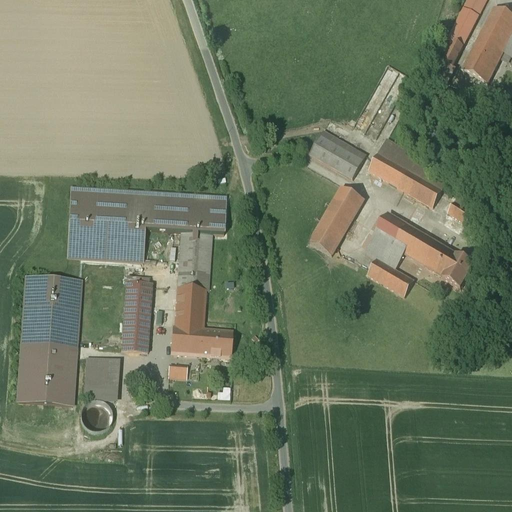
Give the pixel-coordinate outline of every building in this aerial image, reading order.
[(469,0),(453,33),(468,41),(488,0),(469,0)] [(511,59),(511,20),(494,11),(462,73),(488,87),(504,56),(511,60),(511,59)] [(453,44),(443,64),(453,69),(463,49),(453,44)] [(323,134),(310,158),(353,182),(366,159),(323,134)] [(385,146),(369,173),(433,210),(449,183),(385,146)] [(364,203),(342,191),(310,246),(332,259),(364,203)] [(212,239),(225,239),(227,201),(71,192),(67,264),(143,268),(145,235),(181,237),(212,239)] [(460,200),(449,217),(466,228),(477,211),(460,200)] [(405,257),(424,268),(436,246),(388,217),(365,256),(377,263),(368,279),(405,300),(414,284),(396,273),(405,257)] [(212,239),(181,237),(177,292),(206,294),(208,294),(212,239)] [(424,268),(423,268),(443,280),(442,281),(461,292),(475,268),(436,246),(424,268)] [(81,286),(26,282),(17,407),(72,411),(81,286)] [(152,291),(127,289),(121,355),(147,357),(152,291)] [(206,294),(177,292),(175,332),(174,332),(172,359),(202,360),(203,334),(206,294)] [(232,336),(203,334),(202,360),(230,362),(232,336)] [(120,365),(87,363),(83,403),(116,406),(120,365)] [(187,373),(169,371),(168,382),(186,383),(187,373)] [(221,391),(221,396),(216,395),(215,403),(228,403),(228,391),(221,391)] [(89,408),(87,410),(85,411),(83,413),(82,415),(81,417),(81,420),(81,422),(81,425),(81,427),(82,429),(84,431),(85,433),(87,435),(89,436),(91,437),(94,438),(96,438),(98,438),(101,437),(103,436),(105,435),(107,434),(109,432),(110,430),(111,428),(112,425),(112,423),(112,421),(112,418),(111,416),(110,414),(109,412),(107,410),(105,409),(103,408),(100,407),(98,406),(96,406),(93,407),(91,407),(89,408)]
